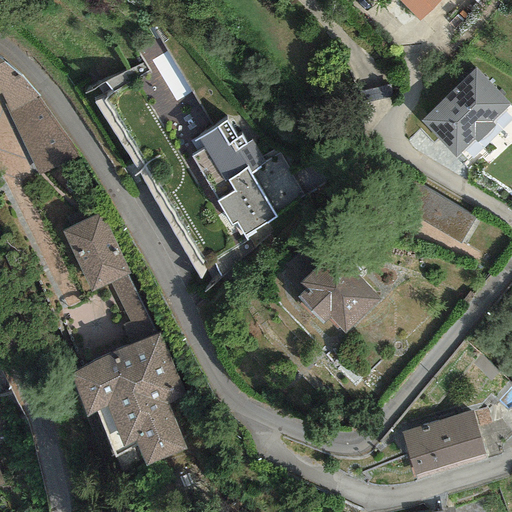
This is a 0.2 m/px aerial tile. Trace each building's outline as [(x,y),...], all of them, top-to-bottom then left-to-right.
[(398,0),(419,21),(440,0),(398,0)] [(163,36),(146,45),(173,96),(190,87),(163,36)] [(7,112),(40,98),(20,76),(5,63),(0,65),(0,95),(1,95),(7,112)] [(511,105),(476,68),(421,120),(456,158),(474,141),(477,143),(495,126),(492,122),(511,105)] [(78,156),(40,98),(7,112),(36,176),(78,156)] [(253,140),(246,144),(241,135),(235,138),(226,122),(193,142),(199,152),(191,157),(231,226),(237,223),(244,236),(306,200),(279,154),(265,162),(253,140)] [(476,219),(408,179),(394,203),(461,243),(476,219)] [(133,344),(152,336),(127,279),(129,278),(100,213),(62,230),(89,292),(110,283),(127,322),(124,323),(133,344)] [(305,288),(296,297),(323,323),(328,317),(345,334),(379,299),(331,252),(300,283),(305,288)] [(152,336),(133,344),(69,374),(87,415),(106,407),(123,445),(134,440),(146,467),(186,449),(168,408),(187,400),(159,334),(152,336)] [(472,411),(402,432),(415,475),(485,453),(472,411)]
